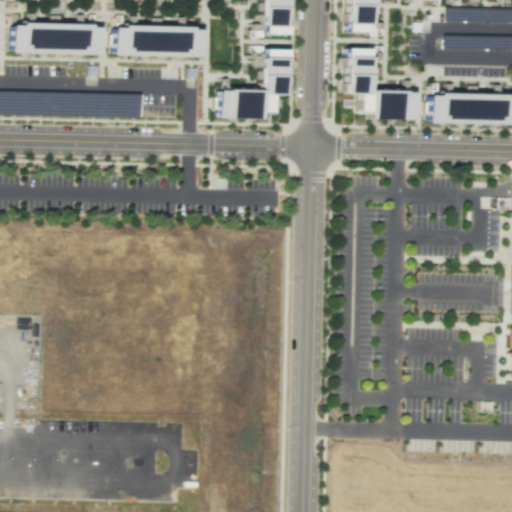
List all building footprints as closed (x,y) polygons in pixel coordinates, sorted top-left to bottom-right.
[(286,0),(286,33),(259,32),(259,0),(286,0)] [(369,0),(368,28),(379,28),(380,35),(364,34),(364,31),(340,30),(340,0),(369,0)] [(5,24),(15,24),(16,22),(85,24),(85,26),(94,26),(94,53),(5,52),(5,24)] [(108,27),(117,27),(117,24),(186,26),(187,28),(195,28),(195,56),(107,54),(108,27)] [(340,47),(366,48),(365,89),(408,90),(409,119),(363,118),(363,111),(352,111),(353,93),(339,93),(340,47)] [(213,116),(213,91),(258,92),(259,48),(282,48),(281,94),(269,93),(268,117),(213,116)] [(0,89),(0,113),(141,115),(141,91),(0,89)] [(423,94),(433,94),(433,92),(502,94),(502,96),(511,96),(510,123),(422,121),(423,94)]
